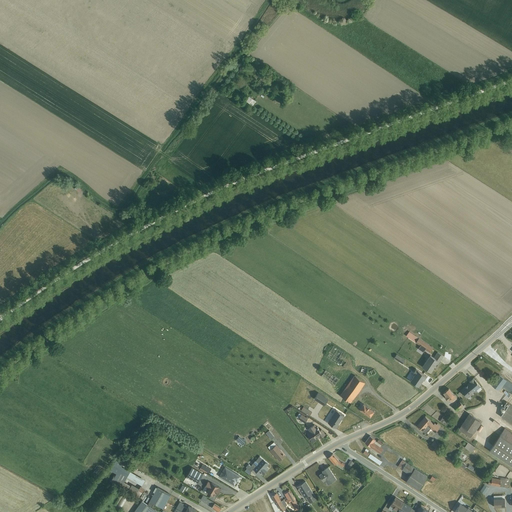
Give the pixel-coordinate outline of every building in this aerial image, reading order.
[(436,369),(446,358),(440,353),(439,354),(410,332),(402,342),(412,350),(417,343),(436,357),(430,365),(436,369)] [(492,353),(501,359),(507,350),(497,345),(492,353)] [(335,346),(327,357),(340,365),(348,354),(335,346)] [(503,361),(498,367),(502,370),(507,364),(503,361)] [(427,379),(434,371),(428,365),(421,372),(427,379)] [(326,370),(321,377),(333,387),(338,380),(326,370)] [(511,382),(500,374),(493,384),(500,390),(503,386),(511,393),(511,382)] [(341,395),(352,402),(366,383),(355,375),(341,395)] [(462,390),(469,398),(481,387),(474,379),(462,390)] [(457,398),(450,389),(444,393),(451,402),(457,398)] [(314,400),(325,406),(328,400),(317,395),(314,400)] [(464,406),(460,401),(453,407),(458,411),(464,406)] [(511,404),(509,403),(500,416),(511,423),(511,404)] [(365,404),(361,409),(371,417),(375,412),(365,404)] [(304,406),(301,410),(308,416),(312,412),(304,406)] [(328,424),(337,429),(345,414),(336,409),(328,424)] [(482,422),(470,413),(459,429),(471,437),(482,422)] [(436,429),(423,416),(415,425),(424,432),(428,428),(432,432),(436,429)] [(440,421),(444,424),(448,419),(443,416),(440,421)] [(309,431),(307,433),(309,435),(309,436),(309,437),(310,438),(310,439),(311,439),(312,441),(316,439),(316,438),(316,437),(318,436),(319,437),(319,436),(320,436),(322,437),(326,434),(326,433),(325,434),(322,429),(320,430),(317,426),(316,426),(315,424),(308,429),(309,431)] [(511,432),(505,428),(490,450),(511,465),(511,432)] [(269,430),(266,433),(271,439),(275,437),(269,430)] [(370,435),(365,442),(373,448),(380,453),(383,449),(380,447),(382,444),(384,445),(385,444),(379,439),(377,442),(375,440),(376,440),(370,435)] [(236,439),(236,440),(239,442),(243,445),(246,442),(239,436),(236,439)] [(274,442),(268,447),(279,461),(285,456),(276,445),(274,442)] [(468,442),(465,447),(471,451),(475,446),(468,442)] [(368,452),(365,450),(363,453),(380,465),(382,461),(368,452)] [(383,457),(393,464),(397,457),(387,450),(383,457)] [(333,453),(328,457),(334,465),(335,464),(342,468),(345,464),(339,461),(333,453)] [(247,468),(251,471),(253,468),(259,474),(261,472),(261,473),(263,474),(267,470),(264,469),(266,466),(268,464),(260,457),(256,461),(255,461),(253,463),(253,464),(251,466),(249,464),(246,467),(247,468)] [(402,459),(398,466),(410,475),(406,481),(418,490),(427,476),(402,459)] [(115,462),(111,470),(115,472),(114,474),(115,474),(111,481),(116,483),(121,486),(144,499),(148,493),(144,490),(145,489),(140,486),(139,488),(132,484),(131,486),(125,482),(122,480),(120,479),(121,478),(123,475),(125,476),(127,477),(142,485),(145,480),(134,474),(115,462)] [(203,464),(200,467),(209,473),(211,469),(203,464)] [(225,466),(219,476),(234,485),(238,479),(239,479),(241,476),(225,466)] [(192,467),(186,477),(198,483),(203,473),(192,467)] [(325,471),(320,474),(324,481),(326,480),(328,484),(336,479),(328,467),(324,469),(325,471)] [(489,478),(488,484),(500,486),(507,487),(509,478),(501,477),(501,479),(492,477),(492,479),(489,478)] [(214,496),(214,495),(216,493),(218,494),(221,489),(219,487),(212,482),(211,483),(208,481),(205,486),(202,490),(205,492),(206,491),(211,494),(214,496)] [(306,481),(297,487),(304,497),(305,496),(309,503),(317,498),(306,481)] [(484,485),(479,491),(484,494),(488,488),(484,485)] [(153,511),(155,510),(152,507),(154,503),(163,508),(167,502),(170,495),(171,494),(157,486),(156,487),(156,486),(153,491),(154,492),(148,504),(142,500),(133,511),(153,511)] [(289,491),(285,494),(288,499),(286,500),(288,504),(290,502),(292,506),(292,507),(292,508),(293,508),(294,508),(295,510),(300,507),(289,491)] [(284,506),(281,501),(276,493),(272,496),(274,499),(275,502),(276,502),(280,510),(281,510),(282,511),(286,509),(284,506)] [(203,495),(201,500),(209,505),(210,504),(213,506),(212,507),(218,511),(221,507),(207,498),(207,497),(203,495)] [(397,511),(404,502),(396,497),(388,508),(393,511),(397,511)] [(505,498),(494,498),(494,506),(505,506),(505,498)] [(177,507),(174,511),(195,511),(196,510),(188,505),(187,508),(183,506),(184,503),(180,501),(177,507)] [(404,502),(397,511),(408,511),(412,508),(405,503),(405,504),(404,503),(404,502)] [(468,511),(471,508),(472,508),(469,506),(467,507),(460,503),(455,511),(456,511),(468,511)]
